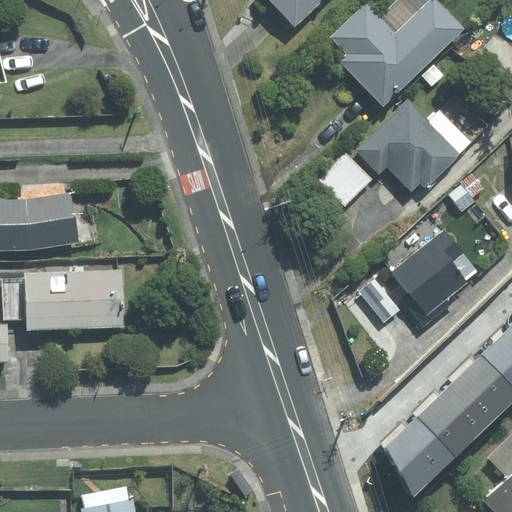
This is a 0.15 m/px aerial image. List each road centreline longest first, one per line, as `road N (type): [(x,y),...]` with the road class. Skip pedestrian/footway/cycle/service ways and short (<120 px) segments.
road 1 (secondary): [(137,0),(286,403)]
road 2 (residential): [(0,416),(286,403)]
road 3 (secondary): [(286,403),(337,511)]
